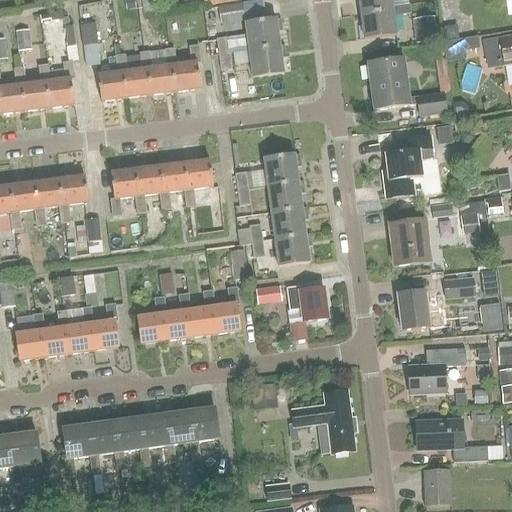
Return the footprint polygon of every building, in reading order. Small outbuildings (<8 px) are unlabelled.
[(133,0),(124,0),(126,12),(136,11),(133,0)] [(154,0),(140,0),(143,14),(156,12),(154,0)] [(358,0),(361,16),(393,12),(392,8),(391,0),(358,0)] [(393,12),(361,16),(364,41),(396,37),(394,17),(412,15),(411,6),(392,8),(393,12)] [(245,23),(243,8),(219,11),(222,26),(245,23)] [(61,13),(39,17),(41,24),(63,20),(61,13)] [(435,20),(413,23),(416,46),(437,44),(435,20)] [(283,21),(245,26),(249,53),(280,48),(278,34),(284,33),(283,21)] [(95,25),(81,27),(83,47),(98,45),(95,25)] [(65,28),(58,29),(60,49),(65,48),(67,48),(75,47),(72,27),(70,27),(65,28)] [(28,31),(17,33),(19,53),(30,51),(28,31)] [(476,38),(442,43),(445,64),(447,64),(464,61),(463,52),(478,50),(476,38)] [(487,70),(504,67),(511,65),(511,38),(483,43),(487,70)] [(219,57),(229,55),(227,39),(216,41),(219,57)] [(67,48),(65,48),(67,64),(73,63),(77,63),(75,47),(67,48)] [(177,67),(173,68),(176,94),(201,91),(198,65),(201,65),(199,47),(189,49),(191,66),(177,67)] [(280,48),(249,53),(253,80),(284,76),(282,60),(288,59),(286,47),(280,48)] [(152,71),(148,71),(152,97),(176,94),(173,68),(177,67),(175,50),(165,52),(167,69),(152,71)] [(128,74),(124,74),(127,100),(152,97),(148,71),(152,71),(150,53),(140,55),(142,72),(128,74)] [(229,55),(219,57),(221,73),(232,71),(229,55)] [(118,75),(98,78),(101,104),(127,100),(124,74),(128,74),(126,56),(120,57),(115,58),(118,75)] [(404,61),(367,66),(374,113),(418,106),(420,118),(448,114),(445,95),(409,100),(404,61)] [(51,83),(47,84),(51,110),(75,107),(72,82),(75,81),(73,63),(67,64),(63,65),(64,70),(65,82),(51,83)] [(26,87),(23,87),(26,113),(51,110),(47,84),(51,83),(49,72),(48,66),(39,68),(41,85),(26,87)] [(2,90),(0,89),(0,102),(2,116),(26,113),(23,87),(26,87),(24,70),(14,71),(16,88),(2,90)] [(64,70),(49,72),(51,83),(65,82),(64,70)] [(438,132),(439,143),(452,142),(451,130),(438,132)] [(399,182),(400,199),(414,198),(413,181),(423,180),(421,162),(433,161),(431,138),(404,141),(406,153),(385,156),(387,173),(383,173),(385,183),(399,182)] [(264,161),(265,170),(268,188),(299,184),(297,169),(303,168),(301,156),(264,161)] [(188,192),(184,192),(186,209),(196,208),(194,191),(214,189),(210,163),(185,166),(188,192)] [(164,195),(160,195),(162,213),(171,211),(169,194),(184,192),(188,192),(185,166),(161,169),(164,195)] [(139,198),(135,199),(137,216),(147,214),(145,197),(160,195),(164,195),(161,169),(136,172),(139,198)] [(114,201),(110,201),(112,219),(123,218),(121,200),(135,199),(139,198),(136,172),(111,175),(114,201)] [(249,190),(246,174),(235,176),(237,192),(249,190)] [(63,208),(59,209),(61,225),(71,224),(69,207),(89,205),(86,179),(60,182),(63,208)] [(39,211),(35,212),(37,229),(47,227),(45,211),(59,209),(63,208),(60,182),(36,185),(39,211)] [(299,184),(268,188),(271,214),(302,210),(300,196),(306,195),(305,183),(299,184)] [(14,215),(10,215),(12,232),(22,231),(20,214),(35,212),(39,211),(36,185),(10,188),(14,215)] [(0,216),(10,215),(14,215),(10,188),(0,189),(0,216)] [(249,190),(237,192),(239,208),(251,206),(249,190)] [(501,204),(487,205),(488,217),(502,215),(501,204)] [(450,206),(431,208),(432,220),(452,218),(450,206)] [(302,210),(271,214),(275,241),(306,237),(304,222),(310,221),(308,210),(302,210)] [(476,211),(460,213),(462,231),(478,230),(477,216),(476,211)] [(103,243),(100,221),(87,222),(91,256),(102,254),(101,243),(103,243)] [(394,269),(431,265),(426,223),(389,227),(394,269)] [(263,243),(261,226),(249,228),(251,244),(263,243)] [(85,229),(76,229),(77,245),(86,245),(85,229)] [(306,237),(275,241),(278,269),(310,265),(308,249),(313,248),(311,236),(306,237)] [(263,243),(251,244),(253,260),(265,259),(263,243)] [(31,251),(33,270),(46,269),(44,250),(31,251)] [(495,273),(480,274),(484,300),(499,298),(495,273)] [(119,274),(104,275),(106,296),(121,295),(119,274)] [(174,295),(171,275),(159,277),(161,296),(174,295)] [(78,276),(63,277),(65,294),(80,293),(78,276)] [(97,307),(93,277),(84,278),(87,308),(97,307)] [(444,282),(446,302),(475,299),(473,280),(444,282)] [(0,311),(13,309),(10,285),(0,286),(0,311)] [(280,303),(278,287),(254,291),(257,306),(280,303)] [(215,309),(212,310),(216,337),(241,334),(237,307),(240,307),(238,289),(227,290),(229,307),(215,309)] [(291,313),(304,311),(306,325),(328,322),(324,290),(300,293),(300,289),(289,290),(291,313)] [(191,313),(188,313),(192,340),(216,337),(212,310),(215,309),(213,293),(203,294),(205,311),(191,313)] [(397,296),(402,334),(430,330),(425,293),(397,296)] [(167,316),(164,316),(168,343),(192,340),(188,313),(191,313),(189,296),(179,297),(181,314),(167,316)] [(157,317),(138,320),(142,347),(168,343),(164,316),(167,316),(165,299),(154,300),(157,317)] [(94,326),(90,326),(94,353),(118,350),(115,324),(118,323),(116,306),(106,307),(108,324),(94,326)] [(70,329),(66,330),(70,357),(94,353),(90,326),(94,326),(91,309),(81,310),(84,327),(70,329)] [(46,332),(42,333),(46,360),(70,357),(66,330),(70,329),(67,312),(57,314),(59,331),(46,332)] [(35,334),(16,336),(20,363),(46,360),(42,333),(46,332),(43,316),(33,317),(35,334)] [(511,348),(497,350),(498,367),(511,366),(511,348)] [(445,369),(466,367),(465,351),(426,353),(426,369),(409,369),(410,396),(446,394),(445,369)] [(511,405),(511,371),(499,373),(502,406),(511,405)] [(274,386),(251,388),(252,400),(275,398),(274,386)] [(323,395),(324,409),(292,413),(294,426),(294,430),(296,429),(328,426),(332,456),(356,453),(354,436),(357,435),(355,420),(351,421),(348,392),(323,395)] [(474,393),(474,405),(487,405),(487,392),(474,393)] [(216,410),(187,414),(191,445),(190,445),(192,463),(201,462),(199,444),(220,441),(216,410)] [(187,414),(162,418),(166,448),(165,449),(167,466),(176,465),(174,447),(190,445),(191,445),(187,414)] [(162,418),(137,421),(141,452),(139,452),(142,470),(151,469),(149,451),(165,449),(166,448),(162,418)] [(137,421),(112,424),(116,456),(114,456),(117,473),(126,472),(124,454),(139,452),(141,452),(137,421)] [(453,451),(454,465),(488,464),(487,449),(463,450),(462,422),(416,424),(417,453),(453,451)] [(112,424),(87,428),(91,459),(90,459),(92,476),(117,473),(114,456),(116,456),(112,424)] [(294,426),(288,426),(290,443),(298,443),(296,429),(294,430),(294,426)] [(87,428),(62,431),(66,460),(64,461),(67,480),(76,479),(74,461),(90,459),(91,459),(87,428)] [(38,434),(8,438),(13,469),(11,469),(13,487),(23,486),(21,468),(42,465),(38,434)] [(8,438),(0,439),(0,470),(11,469),(13,469),(8,438)] [(451,472),(424,473),(425,509),(452,508),(451,472)] [(100,477),(93,478),(97,503),(104,502),(100,477)] [(264,488),(266,503),(290,500),(288,485),(264,488)] [(78,511),(76,491),(61,493),(63,511),(78,511)]
